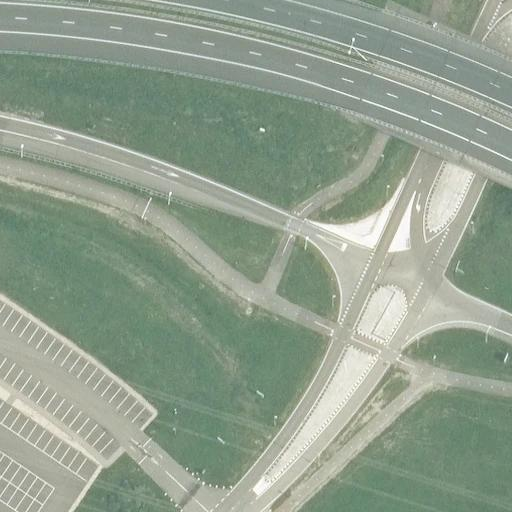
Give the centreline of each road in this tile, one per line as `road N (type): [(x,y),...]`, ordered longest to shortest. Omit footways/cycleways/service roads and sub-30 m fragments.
road 1 (motorway): [(0,16),(83,21),(268,56),(511,145)]
road 2 (motorway): [(0,122),(148,165),(375,265)]
road 3 (motorway): [(511,94),(384,43),(219,0)]
road 4 (unclassified): [(240,511),(332,431),(426,290)]
road 5 (unclassified): [(493,0),(375,265)]
road 6 (unclassified): [(375,265),(298,418),(230,511)]
road 7 (unclassified): [(426,290),(511,102)]
